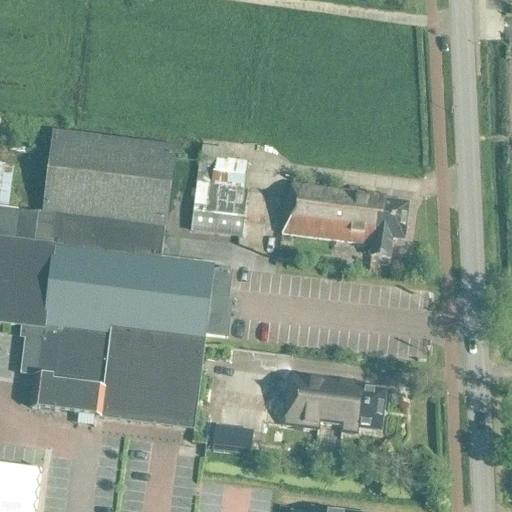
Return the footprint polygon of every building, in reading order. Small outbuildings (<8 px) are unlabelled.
[(231,276),(212,274),(213,270),(158,264),(162,233),(164,233),(174,152),(53,137),(49,171),(43,219),(17,216),(14,245),(0,243),(0,328),(15,331),(26,332),(21,378),(36,380),(32,414),(102,422),(102,423),(195,433),(204,349),(205,339),(227,342),(231,305),(228,305),(231,276)] [(228,153),(201,150),(200,161),(216,163),(227,165),(228,153)] [(241,240),(247,194),(212,190),(216,163),(200,161),(190,234),(241,240)] [(404,244),(408,207),(386,205),(387,199),(385,199),(385,200),(291,188),(289,202),(286,202),(281,238),(372,249),(370,260),(389,262),(392,243),(404,244)] [(381,437),(386,395),(363,392),(364,387),(289,377),(282,429),(319,434),(320,428),(341,431),(341,437),(357,439),(358,434),(381,437)] [(221,434),(219,451),(246,453),(248,437),(221,434)] [(0,511),(37,511),(42,474),(0,468),(0,511)]
